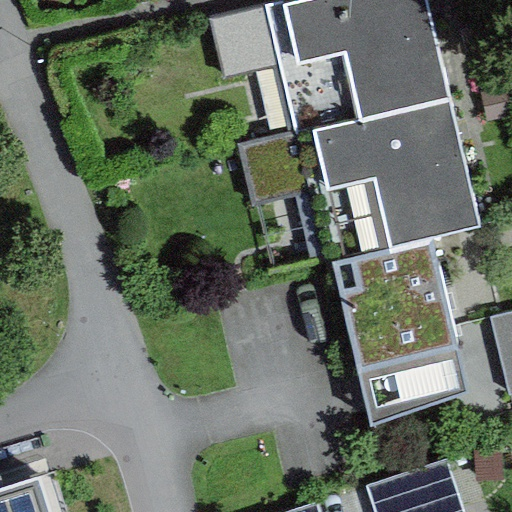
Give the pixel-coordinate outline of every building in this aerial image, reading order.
[(312,131),(455,97),(431,0),(306,0),(282,6),(312,131)] [(243,148),(312,131),(282,6),(212,23),(243,148)] [(486,225),(455,97),(312,131),(343,260),(439,238),(486,225)] [(274,277),(343,260),(312,131),(243,148),(274,277)] [(439,238),(343,260),(367,366),(463,344),(439,238)] [(511,304),(477,314),(500,393),(511,389),(511,304)] [(383,511),(469,511),(453,453),(373,476),(383,511)] [(0,506),(0,511),(53,511),(48,492),(0,506)] [(270,511),(328,511),(323,496),(270,511)]
